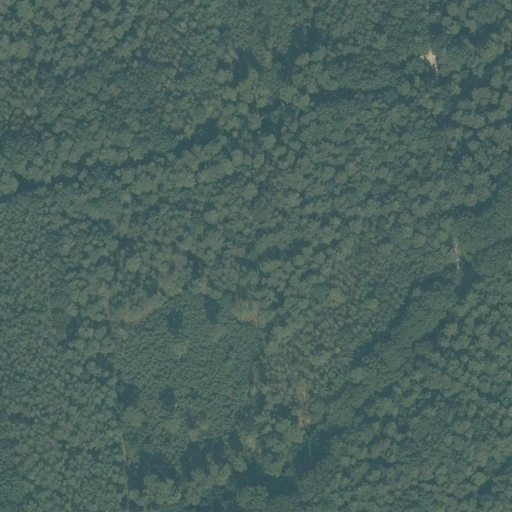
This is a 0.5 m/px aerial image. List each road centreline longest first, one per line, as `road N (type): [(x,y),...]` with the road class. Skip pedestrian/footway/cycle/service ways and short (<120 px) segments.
road 1 (track): [(438,90),(0,207)]
road 2 (track): [(468,264),(285,496)]
road 3 (track): [(468,264),(458,248),(438,90)]
